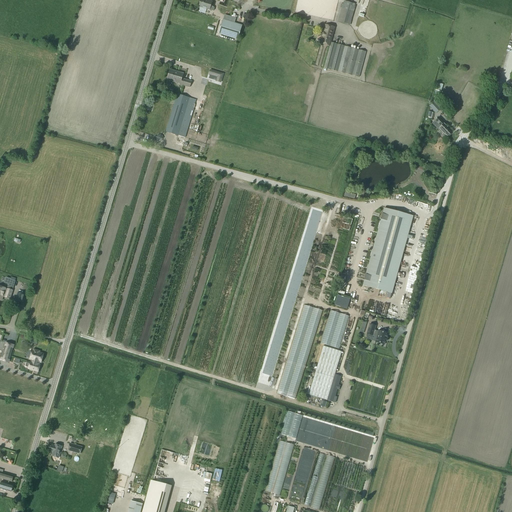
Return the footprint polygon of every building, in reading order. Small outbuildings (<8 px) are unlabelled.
[(200,0),(199,7),(213,11),(214,8),(213,7),(210,6),(212,1),(207,0),(200,0)] [(341,4),(335,22),(349,26),(353,12),(350,11),(352,4),(343,1),(342,5),(341,4)] [(223,20),(218,34),(237,40),(242,26),(223,20)] [(325,25),(320,44),(329,46),(330,42),(331,42),(335,28),(325,25)] [(330,42),(323,68),(331,70),(337,44),(330,42)] [(337,44),(331,70),(338,72),(344,46),(337,44)] [(344,46),(338,72),(345,74),(351,48),(344,46)] [(351,48),(345,74),(352,76),(358,50),(351,48)] [(358,50),(352,76),(359,78),(366,52),(358,50)] [(170,70),(167,80),(180,84),(189,87),(191,82),(181,79),(182,74),(170,70)] [(210,71),(208,75),(209,75),(217,78),(216,82),(220,83),(223,75),(210,71)] [(177,95),(166,132),(185,138),(194,107),(193,107),(195,100),(177,95)] [(434,103),(429,107),(436,113),(440,109),(434,103)] [(438,117),(432,123),(441,132),(442,131),(447,137),(448,136),(448,137),(451,134),(450,134),(451,133),(450,133),(452,131),(438,117)] [(416,166),(414,171),(422,175),(425,169),(416,166)] [(383,209),(362,287),(391,294),(412,217),(383,209)] [(10,299),(12,291),(7,289),(7,290),(5,289),(0,286),(0,300),(1,301),(3,296),(5,297),(10,299)] [(18,293),(15,301),(22,303),(24,295),(18,293)] [(331,302),(330,310),(347,312),(349,304),(331,302)] [(343,323),(345,314),(329,310),(327,319),(343,323)] [(340,334),(342,326),(326,322),(324,329),(340,334)] [(369,325),(366,336),(372,338),(372,337),(376,338),(376,339),(374,338),(373,343),(375,343),(375,344),(383,347),(387,333),(379,331),(378,332),(374,331),(375,326),(369,325)] [(322,333),(320,339),(337,344),(339,338),(322,333)] [(8,363),(13,345),(6,343),(0,360),(8,363)] [(323,346),(308,395),(333,403),(341,377),(334,375),(341,352),(323,346)] [(39,353),(39,352),(34,350),(33,351),(32,351),(30,359),(33,360),(32,363),(30,363),(27,362),(26,363),(25,366),(25,367),(28,368),(28,369),(38,372),(40,366),(39,365),(40,362),(41,363),(44,355),(39,353)] [(49,443),(46,451),(52,453),(52,456),(58,458),(62,446),(55,444),(55,445),(49,443)] [(70,443),(68,450),(80,454),(82,447),(70,443)] [(0,478),(12,482),(13,477),(2,473),(3,470),(0,469),(0,478)] [(165,511),(172,486),(152,481),(143,511),(165,511)] [(1,482),(0,483),(0,488),(11,492),(13,486),(1,482)] [(131,502),(128,511),(140,511),(143,505),(131,502)] [(183,511),(191,511),(193,505),(180,502),(178,511),(183,511)]
